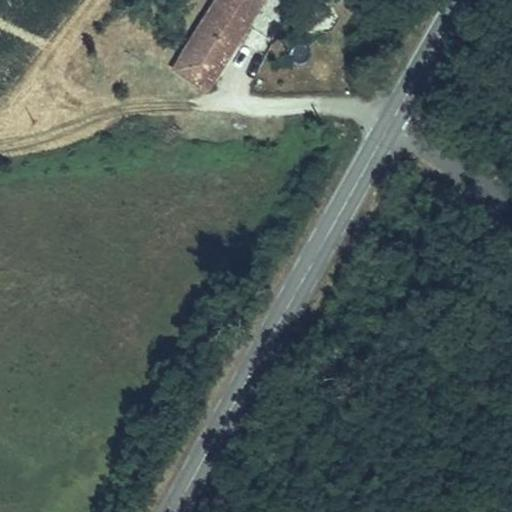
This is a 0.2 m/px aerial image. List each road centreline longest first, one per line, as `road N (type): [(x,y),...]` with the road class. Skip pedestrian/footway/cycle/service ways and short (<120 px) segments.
road 1 (secondary): [(175,511),(383,126)]
road 2 (track): [(0,143),(128,106),(177,102),(306,106),(357,112),(383,126)]
road 3 (unclassified): [(511,189),(383,126)]
road 4 (secondary): [(383,126),(449,0)]
